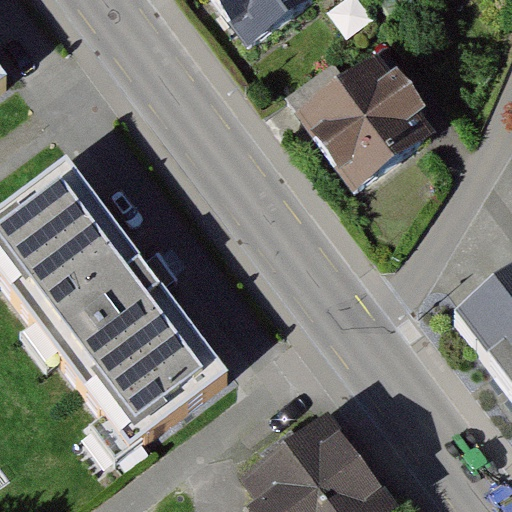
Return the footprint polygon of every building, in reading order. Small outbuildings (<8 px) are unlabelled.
[(195,0),(230,53),(310,0),(195,0)] [(361,61),(277,116),(327,191),(410,137),(361,61)] [(50,171),(0,207),(0,313),(114,467),(214,392),(50,171)] [(511,401),(511,286),(458,326),(511,401)] [(391,511),(318,415),(230,481),(254,511),(391,511)]
